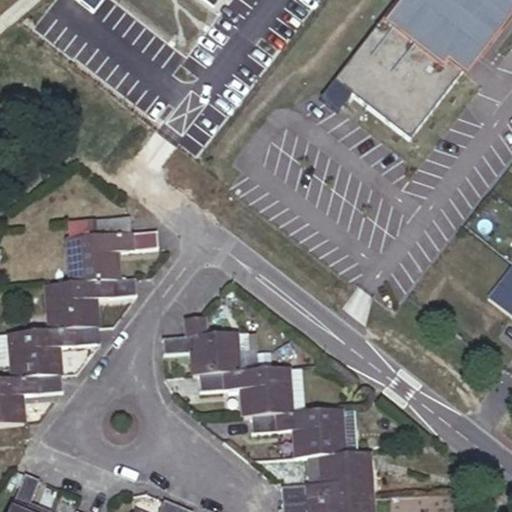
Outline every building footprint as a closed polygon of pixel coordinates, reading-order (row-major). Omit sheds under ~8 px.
[(511,0),(397,0),(333,83),(409,142),(462,73),(457,69),(472,49),(481,57),(511,16),(511,0)] [(134,237),(133,223),(99,226),(100,240),(134,237)] [(160,235),(134,237),(100,240),(69,242),(73,286),(122,283),(120,255),(161,252),(160,235)] [(511,268),(487,301),(511,320),(511,268)] [(122,283),(73,286),(46,288),(48,316),(49,333),(99,328),(97,302),(138,298),(137,282),(122,283)] [(31,317),(32,334),(49,333),(48,316),(31,317)] [(204,321),(203,321),(184,322),(185,341),(204,339),(204,321)] [(99,328),(49,333),(32,334),(10,336),(13,382),(62,378),(60,350),(101,346),(100,328),(99,328)] [(204,339),(185,341),(162,341),(163,357),(191,356),(192,377),(197,376),(238,374),(236,338),(204,339)] [(238,374),(197,376),(200,394),(240,393),(241,419),(250,418),(290,416),(288,372),(238,374)] [(62,378),(13,382),(0,382),(0,426),(23,425),(21,397),(63,393),(62,378)] [(290,416),(250,418),(251,436),(293,433),(294,461),(318,460),(343,458),(341,413),(290,416)] [(341,413),(343,458),(356,458),(354,413),(341,413)] [(371,501),(368,457),(356,458),(343,458),(318,460),(320,488),(280,490),(281,506),(371,501)] [(40,481),(25,474),(8,511),(44,511),(29,505),(40,481)] [(176,511),(179,507),(164,500),(158,511),(176,511)] [(371,511),(371,501),(281,506),(281,511),(371,511)]
